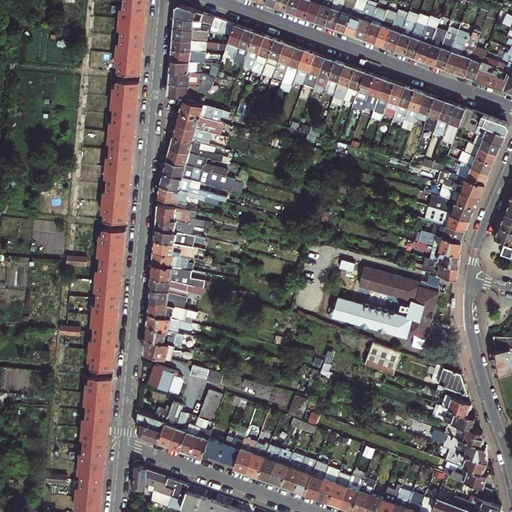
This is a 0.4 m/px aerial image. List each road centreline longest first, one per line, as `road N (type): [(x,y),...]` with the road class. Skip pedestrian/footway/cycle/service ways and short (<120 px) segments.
road 1 (residential): [(119,442),(160,0)]
road 2 (residential): [(216,0),(511,108)]
road 3 (residential): [(119,442),(314,511)]
road 4 (tertiary): [(470,279),(474,350),(511,468)]
road 5 (tertiary): [(511,159),(476,243),(470,279)]
